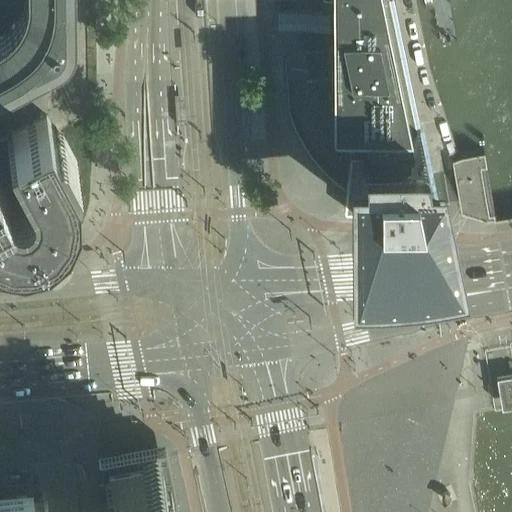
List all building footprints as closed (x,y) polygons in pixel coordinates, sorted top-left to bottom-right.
[(0,0),(0,86),(59,56),(61,54),(64,53),(66,50),(68,48),(69,46),(70,43),(71,40),(72,37),(72,34),(71,0),(0,0)] [(169,0),(171,10),(176,40),(184,81),(193,78),(249,65),(245,43),(239,10),(237,0),(236,0),(169,0)] [(333,0),(334,9),(325,9),(323,9),(323,16),(323,23),(323,24),(340,24),(340,52),(346,52),(346,81),(352,81),(352,110),(350,139),(343,138),(343,177),(343,228),(343,257),(363,256),(382,255),(401,254),(421,251),(440,248),(459,244),(458,239),(437,138),(422,137),(418,137),(389,0),(333,0)] [(0,139),(0,239),(20,243),(45,236),(65,219),(76,195),(75,169),(47,115),(0,139)] [(511,374),(494,378),(499,408),(511,405),(511,374)] [(109,511),(178,511),(165,442),(99,455),(109,511)] [(0,511),(34,511),(34,505),(31,473),(0,476),(0,511)]
